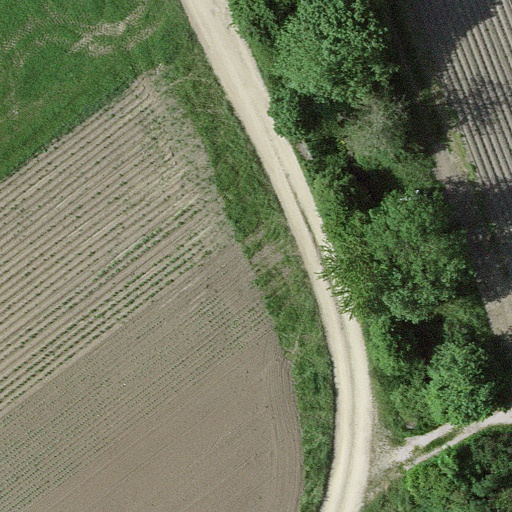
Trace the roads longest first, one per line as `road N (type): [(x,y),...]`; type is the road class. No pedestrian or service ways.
road 1 (track): [(196,0),(345,333),(369,479),(346,511)]
road 2 (track): [(511,405),(369,479)]
